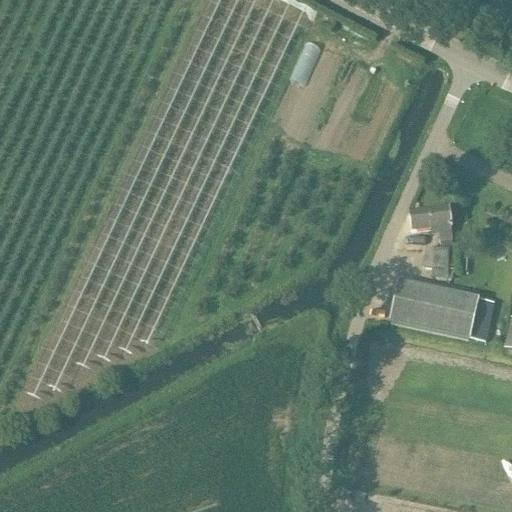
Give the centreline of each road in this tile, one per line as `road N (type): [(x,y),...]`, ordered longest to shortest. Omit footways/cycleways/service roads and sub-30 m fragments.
road 1 (unclassified): [(469,58),(368,287),(344,367),(320,511)]
road 2 (tertiary): [(469,58),(351,0)]
